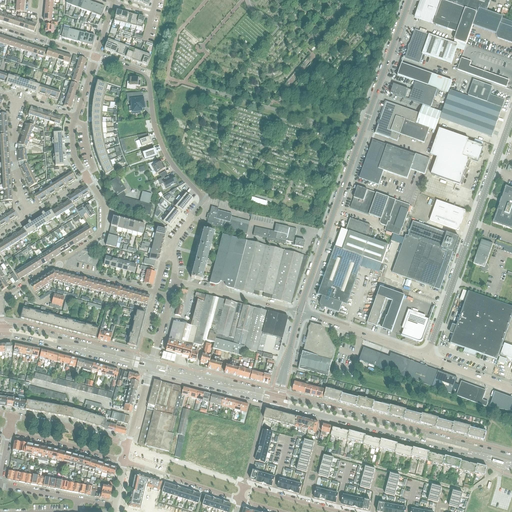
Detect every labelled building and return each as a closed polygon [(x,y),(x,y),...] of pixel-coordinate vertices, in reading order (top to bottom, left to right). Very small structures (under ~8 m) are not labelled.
[(81,9),(85,0),(84,0),(79,0),(76,7),(81,9)] [(86,11),(90,2),(85,0),(81,9),(86,11)] [(454,41),(466,45),(469,36),(477,13),(440,0),(422,0),(416,17),(415,17),(414,17),(433,24),(433,25),(457,33),(454,41)] [(490,0),(440,0),(477,13),(479,8),(486,11),(490,0)] [(91,13),(95,4),(94,4),(90,2),(86,11),(91,13)] [(96,15),(100,5),(94,3),(94,4),(95,4),(91,13),(96,15)] [(100,5),(96,15),(101,17),(105,7),(100,5)] [(511,42),(511,22),(502,19),(503,17),(479,9),(474,24),(497,33),(496,35),(498,38),(511,42)] [(120,23),(122,13),(117,11),(114,21),(120,23)] [(125,24),(128,14),(122,13),(120,23),(125,24)] [(131,26),(133,15),(128,14),(125,24),(131,26)] [(136,27),(139,17),(133,15),(131,26),(136,27)] [(139,17),(136,27),(142,28),(145,18),(139,17)] [(67,39),(69,30),(61,28),(59,35),(62,35),(61,38),(67,39)] [(451,64),(458,45),(415,30),(405,58),(420,63),(423,54),(451,64)] [(87,45),(90,35),(84,33),(84,34),(85,34),(82,43),(87,45)] [(90,35),(87,45),(93,46),(95,36),(90,35)] [(110,52),(114,42),(108,40),(104,50),(110,52)] [(115,54),(119,44),(114,42),(110,52),(115,54)] [(120,56),(124,46),(119,44),(115,54),(120,56)] [(126,58),(130,48),(124,46),(120,56),(126,58)] [(131,60),(135,50),(130,48),(126,58),(131,60)] [(52,57),(54,51),(48,49),(46,56),(52,57)] [(136,62),(140,52),(135,50),(131,60),(136,62)] [(142,64),(146,54),(140,52),(136,62),(142,64)] [(146,54),(142,64),(147,66),(151,56),(146,54)] [(65,55),(63,61),(69,63),(71,56),(65,55)] [(78,63),(84,65),(86,60),(80,57),(78,63)] [(470,67),(471,62),(465,60),(462,58),(457,70),(507,88),(507,87),(508,84),(509,81),(470,67)] [(448,93),(452,81),(438,76),(402,63),(398,75),(411,80),(448,93)] [(79,83),(81,77),(74,75),(72,81),(79,83)] [(14,86),(16,78),(9,76),(6,84),(14,86)] [(16,78),(14,86),(22,89),(24,81),(16,78)] [(140,87),(141,80),(131,78),(130,82),(127,82),(127,89),(134,89),(134,86),(140,87)] [(493,87),(474,80),(468,95),(502,107),(505,100),(490,94),(493,87)] [(29,91),(32,83),(24,81),(22,89),(29,91)] [(106,90),(107,85),(108,85),(97,81),(96,87),(106,90)] [(423,105),(431,108),(437,90),(415,82),(412,91),(394,84),(391,93),(423,105)] [(32,83),(29,91),(37,94),(39,86),(32,83)] [(105,95),(106,90),(96,87),(94,93),(105,95)] [(492,137),(502,108),(450,90),(442,112),(440,119),(492,137)] [(140,112),(144,111),(143,99),(142,99),(142,93),(127,94),(128,101),(131,101),(132,106),(129,107),(129,112),(132,112),(132,114),(140,113),(140,112)] [(71,108),(73,102),(66,100),(64,106),(71,108)] [(424,143),(429,129),(416,124),(420,114),(386,102),(375,133),(397,141),(400,134),(424,143)] [(440,119),(442,112),(431,108),(423,105),(420,114),(416,124),(429,129),(435,131),(440,119)] [(23,129),(31,132),(33,126),(25,124),(23,129)] [(478,162),(479,158),(483,147),(468,141),(469,140),(439,129),(430,155),(437,158),(431,175),(460,185),(469,159),(478,162)] [(54,141),(62,141),(62,133),(53,133),(54,141)] [(147,134),(138,136),(142,147),(152,143),(149,137),(148,137),(147,134)] [(26,147),(28,142),(20,139),(18,144),(23,146),(23,148),(26,148),(26,147)] [(416,155),(373,140),(360,178),(379,184),(383,170),(407,179),(411,169),(416,155)] [(62,141),(54,141),(54,150),(63,149),(62,141)] [(96,153),(106,150),(105,145),(95,147),(96,153)] [(153,146),(142,150),(144,154),(145,159),(150,157),(150,158),(157,156),(156,151),(154,152),(153,146)] [(55,158),(63,157),(63,149),(54,150),(55,158)] [(98,159),(108,155),(106,150),(96,153),(98,159)] [(416,155),(411,169),(425,174),(430,159),(416,154),(416,155)] [(100,164),(110,160),(108,155),(98,159),(100,164)] [(63,157),(55,158),(55,166),(64,166),(63,157)] [(102,170),(112,165),(110,160),(100,164),(102,170)] [(22,173),(30,169),(27,164),(27,162),(24,163),(24,165),(20,167),(22,173)] [(155,162),(148,164),(150,169),(149,169),(151,172),(154,170),(156,174),(165,168),(162,162),(156,165),(155,162)] [(105,175),(115,171),(112,165),(102,170),(105,175)] [(25,178),(32,174),(30,169),(22,173),(25,178)] [(67,175),(71,182),(76,179),(72,172),(67,175)] [(27,182),(35,179),(32,174),(25,178),(27,182)] [(67,185),(71,182),(67,175),(62,178),(67,185)] [(162,178),(158,180),(161,185),(163,183),(166,188),(170,186),(171,186),(173,184),(177,182),(173,175),(166,179),(165,176),(162,178)] [(140,202),(133,200),(124,198),(125,195),(123,192),(126,190),(118,177),(109,183),(117,195),(115,196),(119,203),(122,204),(121,208),(150,215),(152,205),(149,204),(152,194),(142,192),(140,202)] [(62,188),(67,185),(62,178),(58,181),(62,188)] [(35,179),(27,182),(29,187),(37,184),(35,179)] [(58,191),(62,188),(58,181),(53,184),(58,191)] [(53,194),(58,191),(53,184),(48,187),(53,194)] [(81,188),(86,195),(90,192),(86,185),(81,188)] [(399,236),(410,205),(355,186),(354,188),(357,189),(354,198),(353,198),(352,200),(353,201),(352,202),(351,205),(351,206),(350,206),(350,208),(350,209),(355,210),(369,215),(381,219),(380,222),(381,224),(386,226),(385,231),(399,236)] [(511,188),(506,186),(493,223),(511,229),(511,188)] [(48,197),(53,194),(48,187),(44,190),(48,197)] [(77,191),(81,198),(86,195),(81,188),(77,191)] [(44,200),(48,197),(44,190),(39,193),(44,200)] [(77,201),(81,198),(77,191),(72,194),(77,201)] [(39,203),(44,200),(39,193),(35,196),(39,203)] [(185,193),(181,197),(189,204),(193,199),(185,193)] [(77,201),(72,194),(67,197),(69,200),(69,199),(72,204),(77,201)] [(181,197),(178,201),(186,208),(189,204),(181,197)] [(72,204),(69,199),(69,200),(65,202),(69,209),(74,206),(72,204)] [(458,230),(465,211),(437,200),(430,220),(458,230)] [(178,201),(174,206),(182,212),(186,208),(178,201)] [(60,205),(65,212),(69,209),(65,202),(60,205)] [(60,215),(65,212),(60,205),(56,208),(60,215)] [(95,214),(89,205),(83,208),(82,206),(76,209),(78,213),(84,209),(89,218),(95,214)] [(247,235),(249,225),(230,220),(232,214),(218,211),(218,208),(211,207),(207,224),(247,235)] [(56,218),(60,215),(56,208),(52,210),(56,218)] [(173,208),(169,212),(177,219),(180,214),(173,208)] [(8,212),(13,219),(18,216),(13,209),(8,212)] [(49,222),(53,220),(56,218),(52,210),(45,215),(49,222)] [(8,222),(13,219),(8,212),(4,215),(8,222)] [(169,212),(166,216),(174,223),(177,219),(169,212)] [(0,219),(4,225),(8,222),(4,215),(0,217),(0,219)] [(42,226),(46,224),(49,222),(45,215),(38,219),(42,226)] [(166,216),(162,221),(170,227),(174,223),(166,216)] [(117,228),(119,218),(113,217),(111,223),(111,226),(117,228)] [(35,231),(39,229),(42,226),(38,219),(31,224),(35,231)] [(366,237),(371,226),(350,219),(346,230),(350,232),(366,237)] [(413,222),(408,236),(453,252),(458,238),(413,222)] [(28,235),(32,233),(35,231),(31,224),(24,228),(28,235)] [(255,227),(253,235),(266,238),(266,240),(285,244),(286,241),(293,243),(292,246),(303,248),(304,241),(296,239),(296,240),(294,240),(295,235),(294,235),(295,229),(276,225),(274,231),(255,227)] [(84,229),(88,236),(93,233),(88,226),(84,229)] [(19,231),(24,238),(28,235),(24,228),(19,231)] [(84,239),(88,236),(84,229),(79,232),(84,239)] [(199,246),(210,248),(214,232),(204,230),(199,246)] [(14,234),(19,241),(24,238),(19,231),(14,234)] [(79,242),(84,239),(79,232),(75,235),(79,242)] [(350,232),(343,250),(382,264),(389,245),(350,232)] [(10,237),(14,244),(19,241),(14,234),(10,237)] [(233,289),(246,241),(222,234),(209,283),(215,284),(217,284),(218,284),(219,283),(220,281),(225,282),(225,284),(225,286),(226,287),(228,288),(233,289)] [(74,245),(79,242),(75,235),(70,238),(74,245)] [(440,290),(444,278),(453,252),(408,236),(406,235),(393,273),(440,290)] [(10,247),(14,244),(10,237),(5,240),(10,247)] [(70,248),(65,241),(64,238),(59,241),(65,251),(70,248)] [(70,248),(74,245),(70,238),(65,241),(70,248)] [(5,250),(10,247),(5,240),(0,243),(5,250)] [(485,272),(488,270),(489,267),(487,265),(486,264),(493,244),(482,240),(473,264),(481,267),(481,268),(482,271),(485,272)] [(61,254),(65,251),(59,241),(55,244),(56,246),(61,254)] [(291,304),(300,278),(308,257),(246,241),(233,289),(258,296),(259,291),(264,293),(263,297),(291,304)] [(56,256),(61,254),(56,246),(52,249),(56,256)] [(206,264),(210,248),(199,246),(195,262),(206,264)] [(324,278),(318,294),(323,296),(320,304),(323,309),(325,308),(339,312),(342,303),(347,304),(356,278),(360,267),(363,257),(335,247),(324,278)] [(52,259),(56,256),(52,249),(47,252),(52,259)] [(42,265),(47,262),(43,255),(40,251),(36,254),(38,258),(42,265)] [(47,262),(52,259),(47,252),(43,255),(47,262)] [(158,261),(160,256),(150,254),(149,259),(145,258),(143,264),(154,266),(155,261),(158,261)] [(110,266),(112,259),(106,257),(103,265),(110,266)] [(38,268),(42,265),(38,258),(33,261),(38,268)] [(130,264),(131,258),(129,258),(128,261),(127,263),(124,262),(122,270),(128,271),(130,264)] [(116,268),(118,260),(112,259),(110,266),(116,268)] [(122,270),(124,262),(118,260),(116,268),(122,270)] [(33,271),(38,268),(33,261),(29,264),(33,271)] [(202,278),(206,264),(195,262),(191,278),(193,278),(201,281),(202,278)] [(29,274),(33,271),(29,264),(24,267),(29,274)] [(154,279),(155,273),(153,272),(153,269),(144,266),(143,270),(147,271),(146,275),(142,274),(141,276),(154,279)] [(24,277),(29,274),(24,267),(20,269),(24,277)] [(19,280),(24,277),(20,269),(15,272),(19,280)] [(52,281),(53,280),(55,271),(53,270),(46,275),(50,283),(52,281)] [(64,283),(67,274),(61,272),(58,281),(60,282),(60,284),(62,285),(63,282),(64,283)] [(70,284),(73,275),(67,274),(64,283),(66,283),(65,286),(68,286),(68,284),(70,284)] [(49,283),(50,283),(46,275),(41,278),(45,286),(47,285),(48,287),(50,286),(49,283)] [(76,286),(79,277),(73,275),(70,284),(72,285),(71,287),(74,288),(75,285),(76,286)] [(152,285),(154,279),(141,276),(141,279),(145,280),(144,283),(152,285)] [(82,287),(84,279),(79,277),(76,286),(78,286),(77,289),(80,289),(80,287),(82,287)] [(44,287),(45,286),(41,278),(35,282),(40,289),(41,288),(43,291),(45,289),(44,287)] [(88,289),(90,280),(84,279),(82,287),(84,288),(83,290),(86,291),(87,288),(88,289)] [(94,290),(96,282),(90,280),(88,289),(90,289),(89,292),(92,292),(92,290),(94,290)] [(5,282),(0,285),(0,289),(1,291),(9,287),(5,282)] [(39,290),(40,289),(35,282),(30,285),(35,293),(36,291),(38,294),(40,292),(39,290)] [(100,292),(102,283),(96,282),(94,290),(96,291),(95,293),(98,294),(98,292),(100,292)] [(106,294),(108,285),(102,283),(100,292),(101,292),(101,295),(103,296),(104,293),(106,294)] [(112,295),(114,286),(108,285),(106,294),(108,294),(107,297),(110,297),(110,295),(112,295)] [(118,297),(120,288),(114,286),(112,295),(113,296),(113,298),(115,299),(116,296),(118,297)] [(392,332),(405,296),(380,287),(368,324),(377,327),(381,315),(381,314),(386,299),(393,301),(387,317),(387,316),(382,329),(392,332)] [(123,298),(126,289),(120,288),(118,297),(119,297),(119,300),(121,300),(122,298),(123,298)] [(129,300),(132,291),(126,289),(123,298),(125,299),(124,301),(127,302),(127,299),(129,300)] [(497,359),(511,317),(511,306),(469,291),(469,292),(463,290),(460,299),(465,301),(456,327),(455,327),(453,332),(454,333),(451,343),(497,359)] [(135,301),(138,292),(132,291),(129,300),(131,300),(130,303),(133,303),(134,301),(135,301)] [(141,303),(144,294),(138,292),(135,301),(137,302),(136,304),(139,305),(139,302),(141,303)] [(197,298),(196,300),(204,302),(206,295),(196,292),(194,297),(197,298)] [(62,306),(64,297),(54,294),(52,304),(54,305),(56,305),(59,306),(59,305),(62,306)] [(144,294),(141,303),(143,303),(142,306),(145,307),(146,304),(147,304),(149,296),(144,294)] [(214,343),(225,300),(206,295),(204,302),(197,328),(193,343),(196,344),(201,346),(203,340),(214,343)] [(204,302),(196,300),(189,326),(197,328),(204,302)] [(244,349),(257,352),(258,345),(267,311),(225,300),(214,343),(212,349),(229,353),(229,354),(237,356),(237,355),(242,356),(244,349)] [(181,316),(183,307),(178,305),(175,315),(181,316)] [(39,324),(42,313),(24,309),(21,319),(39,324)] [(131,327),(141,330),(145,313),(136,311),(131,327)] [(268,311),(262,333),(282,338),(288,317),(268,311)] [(58,329),(61,318),(42,313),(39,324),(58,329)] [(419,316),(410,313),(402,335),(401,335),(401,336),(418,341),(420,342),(421,341),(422,341),(423,339),(422,339),(422,338),(423,338),(425,333),(430,320),(424,318),(425,316),(420,314),(419,316)] [(77,333),(79,323),(61,318),(58,329),(77,333)] [(197,328),(189,326),(173,321),(166,351),(190,357),(193,343),(197,328)] [(79,323),(77,333),(96,338),(98,328),(79,323)] [(303,353),(332,360),(335,349),(322,326),(316,324),(311,323),(303,353)] [(136,346),(141,330),(131,327),(127,344),(136,346)] [(103,340),(106,332),(103,331),(103,330),(100,330),(98,339),(103,340)] [(106,332),(103,340),(110,342),(112,333),(109,332),(109,333),(106,332)] [(194,351),(196,344),(193,343),(190,357),(189,359),(196,361),(199,351),(196,350),(196,352),(194,351)] [(211,355),(208,354),(211,345),(206,343),(203,354),(202,354),(200,362),(208,364),(209,360),(211,355)] [(511,345),(505,343),(501,355),(511,358),(511,345)] [(363,347),(359,360),(404,377),(410,361),(396,355),(394,359),(363,347)] [(39,359),(45,360),(47,352),(42,350),(39,359)] [(45,360),(44,363),(47,364),(47,361),(48,361),(48,360),(51,360),(53,353),(47,352),(45,360)] [(51,360),(50,366),(52,367),(54,361),(57,362),(59,355),(53,353),(51,360)] [(328,376),(332,360),(303,353),(299,368),(316,373),(328,376)] [(63,367),(64,363),(65,356),(59,355),(57,362),(61,363),(60,366),(63,367)] [(209,360),(208,364),(207,368),(213,370),(217,357),(214,356),(213,361),(209,360)] [(217,357),(213,370),(220,371),(222,364),(218,363),(219,358),(217,357)] [(230,374),(234,359),(232,359),(230,366),(226,365),(224,372),(230,374)] [(239,368),(235,367),(237,360),(234,359),(230,374),(237,376),(239,368)] [(83,368),(84,361),(78,360),(75,371),(78,371),(79,367),(83,368)] [(83,368),(82,370),(91,372),(91,371),(93,364),(84,361),(83,368)] [(410,361),(404,377),(456,396),(462,380),(438,371),(410,361)] [(101,379),(103,380),(105,375),(107,367),(99,365),(97,372),(102,374),(101,379)] [(107,367),(105,375),(114,377),(111,386),(114,387),(119,370),(107,367)] [(243,377),(245,369),(239,367),(239,368),(237,376),(243,377)] [(268,384),(272,372),(269,371),(268,375),(264,374),(264,375),(262,382),(268,384)] [(124,372),(123,379),(127,380),(138,383),(140,376),(124,372)] [(262,382),(264,375),(258,373),(256,381),(262,382)] [(138,383),(127,380),(126,385),(130,386),(129,388),(136,390),(138,383)] [(145,429),(143,437),(145,437),(144,441),(174,452),(185,456),(185,454),(192,456),(191,458),(198,461),(199,459),(205,461),(204,463),(212,466),(212,464),(219,466),(218,468),(225,471),(226,469),(229,470),(228,471),(238,475),(244,455),(242,454),(243,452),(245,452),(247,445),(245,444),(246,438),(248,438),(250,431),(248,430),(249,427),(236,423),(235,426),(237,426),(228,459),(178,441),(177,442),(158,435),(171,387),(173,387),(174,385),(160,381),(159,385),(157,384),(155,392),(157,392),(155,399),(154,398),(152,405),(153,406),(153,409),(151,409),(150,412),(152,413),(151,416),(149,416),(148,419),(150,420),(149,423),(147,423),(146,426),(148,427),(147,430),(145,429)] [(486,407),(488,402),(483,400),(486,391),(462,382),(456,396),(486,407)] [(305,394),(307,385),(301,384),(299,392),(305,394)] [(316,397),(319,388),(313,387),(310,395),(316,397)] [(134,398),(136,390),(129,388),(128,391),(126,390),(124,396),(134,398)] [(189,397),(191,389),(184,388),(179,407),(182,408),(185,396),(189,397)] [(319,388),(316,397),(322,398),(325,390),(319,388)] [(189,397),(197,399),(199,392),(191,389),(189,397)] [(343,395),(343,393),(327,389),(325,398),(341,402),(343,395)] [(203,401),(205,393),(199,392),(197,399),(194,410),(197,411),(200,400),(203,401)] [(511,398),(495,392),(490,407),(511,412),(511,398)] [(203,401),(202,406),(204,407),(205,402),(209,403),(211,395),(205,393),(203,401)] [(8,395),(2,394),(0,406),(6,407),(8,395)] [(13,408),(14,397),(14,395),(8,394),(8,395),(6,407),(13,408)] [(358,399),(343,395),(341,402),(340,403),(356,407),(357,406),(358,399)] [(132,406),(134,398),(124,396),(123,401),(125,402),(125,404),(132,406)] [(25,410),(27,401),(27,399),(23,398),(23,399),(20,399),(19,409),(25,410)] [(229,408),(231,400),(224,398),(222,406),(229,408)] [(373,410),(375,403),(375,402),(359,398),(358,399),(357,406),(373,410)] [(41,413),(43,404),(27,401),(25,410),(41,413)] [(244,423),(247,412),(249,405),(243,403),(241,411),(244,412),(243,415),(241,422),(244,423)] [(391,407),(390,407),(375,403),(373,410),(372,411),(388,416),(389,415),(391,407)] [(57,416),(59,406),(43,404),(41,413),(57,416)] [(131,413),(132,406),(125,404),(124,408),(114,405),(113,408),(131,413)] [(70,418),(73,409),(70,409),(67,408),(59,406),(57,416),(66,417),(68,418),(70,418)] [(407,411),(407,410),(391,406),(390,407),(391,407),(389,415),(404,419),(406,411),(407,411)] [(86,423),(89,414),(73,409),(70,418),(86,423)] [(280,423),(282,413),(267,409),(266,411),(264,417),(264,419),(270,420),(269,421),(277,423),(277,422),(280,423)] [(422,415),(407,411),(406,411),(404,419),(404,420),(420,424),(420,423),(422,415)] [(130,416),(115,412),(113,419),(117,420),(121,421),(119,427),(116,426),(114,431),(114,432),(125,435),(126,429),(128,424),(130,416)] [(298,417),(282,413),(280,423),(283,423),(282,425),(290,427),(290,425),(295,427),(298,417)] [(102,428),(105,419),(89,414),(86,423),(102,428)] [(439,420),(439,419),(423,414),(422,415),(420,423),(436,427),(438,420),(439,420)] [(295,427),(299,428),(299,429),(302,430),(305,419),(298,417),(295,427)] [(309,431),(311,421),(305,419),(302,430),(305,431),(305,430),(309,431)] [(454,424),(439,420),(438,420),(436,427),(436,428),(452,432),(453,431),(452,431),(454,424)] [(316,433),(319,423),(311,421),(309,431),(316,433)] [(470,428),(471,427),(455,423),(454,424),(452,431),(453,431),(468,436),(470,428)] [(330,434),(332,427),(324,424),(322,432),(321,435),(325,436),(326,433),(330,434)] [(350,432),(334,428),(331,437),(348,441),(348,440),(350,432)] [(484,441),(487,432),(470,428),(468,436),(484,441)] [(366,437),(366,436),(350,431),(350,432),(348,440),(364,444),(366,437)] [(382,441),(366,437),(364,444),(363,445),(380,449),(380,448),(382,441)] [(398,445),(398,444),(382,440),(382,441),(380,448),(396,452),(398,445)] [(25,455),(25,453),(27,444),(20,443),(18,451),(18,452),(22,452),(21,454),(25,455)] [(31,455),(33,446),(27,444),(25,453),(29,454),(28,459),(31,460),(31,455)] [(414,449),(398,445),(396,452),(395,453),(412,458),(412,457),(414,449)] [(38,457),(40,447),(33,446),(31,455),(35,456),(35,458),(37,458),(38,457)] [(44,458),(46,448),(40,447),(38,457),(42,458),(42,457),(44,458)] [(50,459),(52,450),(46,448),(44,458),(44,459),(48,459),(50,459)] [(430,453),(414,448),(414,449),(412,457),(427,461),(428,461),(430,453)] [(50,460),(57,462),(59,452),(52,450),(50,459),(50,460)] [(63,462),(65,453),(59,452),(57,462),(56,463),(59,463),(59,462),(63,462)] [(69,465),(72,455),(65,453),(63,462),(63,464),(69,465)] [(445,458),(430,453),(428,461),(427,461),(427,462),(444,466),(444,465),(446,458),(445,458)] [(75,467),(78,456),(72,455),(69,465),(69,466),(75,467)] [(82,470),(84,458),(78,456),(75,467),(75,468),(82,470)] [(462,462),(462,461),(446,457),(445,458),(446,458),(444,465),(459,469),(460,469),(462,462)] [(82,470),(88,471),(91,460),(84,458),(82,470)] [(95,473),(97,462),(91,460),(88,471),(88,472),(95,473)] [(101,475),(101,473),(103,464),(97,462),(95,473),(95,474),(101,475)] [(478,466),(477,466),(462,462),(460,469),(459,469),(459,470),(476,474),(476,473),(478,466)] [(108,475),(110,466),(103,464),(101,473),(101,475),(101,476),(107,477),(108,475)] [(32,475),(33,473),(29,472),(30,466),(29,466),(28,465),(27,471),(25,483),(31,485),(32,476),(32,475)] [(485,476),(487,468),(478,465),(477,466),(478,466),(476,473),(485,476)] [(108,475),(107,477),(107,479),(113,481),(116,469),(115,468),(110,466),(108,475)] [(13,481),(15,468),(13,468),(12,472),(8,471),(7,479),(8,480),(13,481)] [(25,483),(27,471),(25,470),(24,474),(20,473),(19,482),(25,483)] [(32,476),(31,485),(37,486),(39,472),(37,471),(36,476),(32,475),(32,476)] [(254,471),(251,480),(256,482),(259,473),(254,471)] [(48,488),(51,475),(51,474),(48,474),(47,477),(48,477),(48,479),(44,478),(43,487),(48,488)] [(129,502),(128,507),(140,509),(145,485),(148,485),(147,487),(151,488),(151,490),(158,493),(162,482),(137,475),(136,477),(134,477),(133,481),(136,482),(135,484),(133,484),(132,488),(134,489),(134,492),(131,491),(131,492),(134,493),(133,495),(131,495),(130,499),(132,500),(131,503),(129,502)] [(269,476),(267,485),(272,486),(275,477),(269,476)] [(511,511),(511,480),(511,481),(497,476),(494,485),(511,491),(511,511)] [(84,495),(86,485),(87,479),(85,479),(84,485),(80,485),(78,494),(84,495)] [(361,481),(360,487),(370,489),(371,484),(361,481)] [(164,483),(162,492),(167,494),(170,485),(164,483)] [(102,491),(111,493),(112,487),(110,486),(107,486),(105,485),(101,484),(99,484),(98,484),(98,487),(102,488),(102,491)] [(90,496),(91,491),(92,486),(86,485),(84,495),(90,496)] [(170,485),(167,494),(172,496),(175,487),(170,485)] [(175,487),(172,496),(177,497),(180,488),(175,487)] [(180,488),(177,497),(182,499),(185,490),(180,488)] [(386,488),(385,494),(395,496),(396,491),(386,488)] [(185,490),(182,499),(188,500),(190,491),(185,490)] [(109,500),(111,493),(102,491),(101,495),(96,494),(95,497),(109,500)] [(190,491),(188,500),(193,502),(196,493),(190,491)] [(196,493),(193,502),(198,504),(201,495),(196,493)] [(205,496),(202,505),(207,507),(210,498),(205,496)] [(210,498),(207,507),(213,508),(215,499),(210,498)] [(215,499),(213,508),(218,510),(221,501),(215,499)] [(450,500),(449,506),(457,508),(459,508),(460,503),(450,500)] [(221,501),(218,510),(223,511),(226,503),(221,501)] [(226,503),(223,511),(224,511),(228,511),(231,504),(226,503)]
